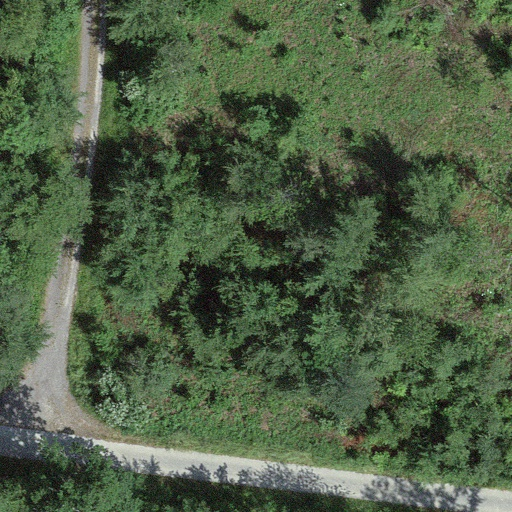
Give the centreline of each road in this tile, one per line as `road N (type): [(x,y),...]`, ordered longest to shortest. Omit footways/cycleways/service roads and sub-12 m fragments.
road 1 (track): [(0,443),(511,506)]
road 2 (track): [(93,0),(94,69),(22,446)]
